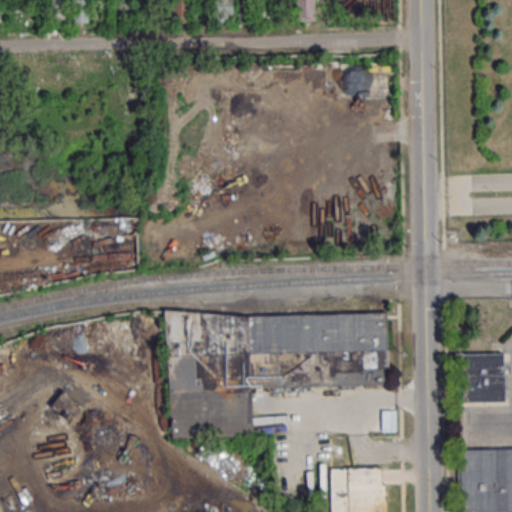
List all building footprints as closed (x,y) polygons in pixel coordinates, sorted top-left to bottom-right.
[(67,20),(66,0),(48,0),(49,20),(67,20)] [(73,0),(74,22),(88,22),(88,0),(73,0)] [(119,0),(119,13),(140,13),(139,0),(119,0)] [(190,0),(173,0),(174,20),(190,20),(190,0)] [(214,0),(214,22),(233,22),(232,0),(214,0)] [(315,21),(314,0),(295,0),(296,21),(315,21)] [(168,314),(169,437),(252,436),(252,388),(387,387),(387,313),(168,314)] [(463,402),(505,401),(504,353),(462,353),(463,402)] [(460,511),(511,511),(511,445),(460,446),(460,511)] [(330,468),(331,511),(386,511),(386,467),(330,468)]
